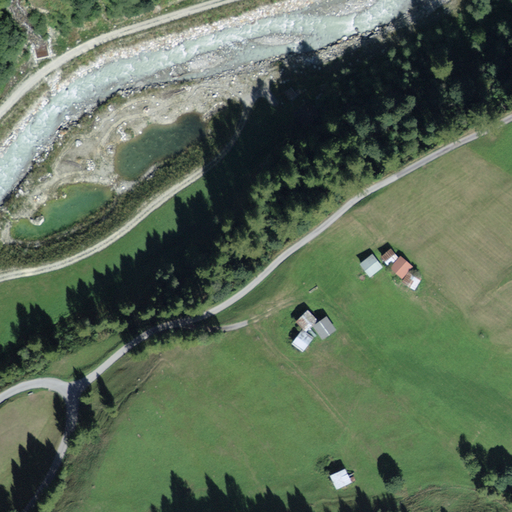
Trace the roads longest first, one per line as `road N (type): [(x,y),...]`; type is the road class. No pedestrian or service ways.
road 1 (unclassified): [(72,394),(152,332),(228,304),(371,188),(511,116)]
road 2 (unclassified): [(24,511),(61,445),(72,394)]
